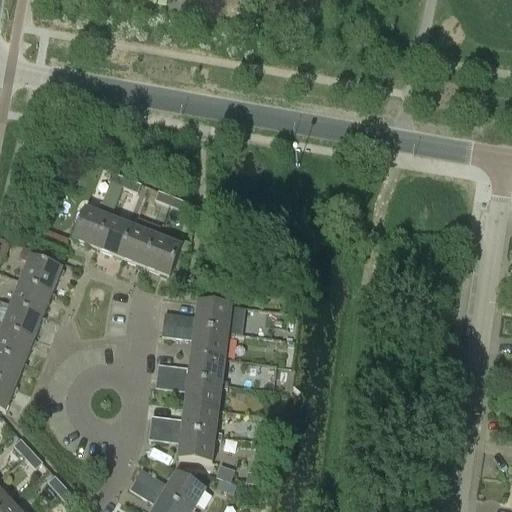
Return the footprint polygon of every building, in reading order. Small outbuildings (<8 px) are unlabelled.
[(238,20),(245,17),(246,17),(242,9),(235,13),(238,20)] [(123,192),(126,182),(111,176),(107,186),(110,187),(122,191),(123,192)] [(141,188),(126,182),(123,192),(138,197),(141,188)] [(85,212),(73,244),(98,253),(110,222),(122,191),(110,187),(98,218),(85,212)] [(173,201),(158,195),(154,204),(169,210),(173,201)] [(173,201),(169,210),(185,216),(188,207),(173,201)] [(110,222),(98,253),(121,263),(134,232),(110,222)] [(121,263),(145,272),(158,241),(134,232),(121,263)] [(56,237),(52,247),(65,252),(69,242),(56,237)] [(158,241),(145,272),(170,282),(182,251),(158,241)] [(29,266),(31,261),(33,255),(23,251),(19,259),(21,263),(29,266)] [(21,285),(53,297),(62,273),(31,261),(29,266),(21,285)] [(43,321),(53,297),(21,285),(12,309),(43,321)] [(1,305),(0,307),(0,330),(3,332),(34,344),(43,321),(12,309),(1,305)] [(165,318),(163,329),(234,339),(235,335),(229,334),(232,311),(199,306),(197,322),(165,318)] [(194,345),(192,359),(225,364),(228,341),(234,342),(234,339),(163,329),(162,341),(194,345)] [(0,358),(25,368),(34,344),(3,332),(0,338),(0,358)] [(0,385),(16,391),(25,368),(0,358),(0,385)] [(158,369),(157,381),(227,390),(228,386),(222,385),(225,364),(192,359),(190,373),(158,369)] [(187,397),(185,411),(218,415),(221,393),(227,394),(227,390),(157,381),(155,393),(187,397)] [(0,413),(6,416),(16,391),(0,385),(0,413)] [(152,420),(150,432),(221,441),(221,438),(215,437),(218,415),(185,411),(183,424),(152,420)] [(221,441),(150,432),(148,444),(180,448),(178,463),(211,467),(214,445),(220,446),(221,441)] [(32,455),(21,443),(13,450),(24,462),(32,455)] [(32,455),(24,462),(35,474),(43,466),(32,455)] [(142,474),(135,484),(181,511),(195,511),(206,495),(177,477),(169,490),(142,474)] [(66,492),(55,480),(48,487),(59,498),(66,492)] [(157,511),(155,511),(181,511),(135,484),(129,494),(157,511)] [(216,493),(225,496),(228,487),(219,484),(216,493)] [(66,492),(59,498),(70,510),(77,504),(66,492)] [(0,511),(7,511),(13,508),(0,493),(0,511)]
